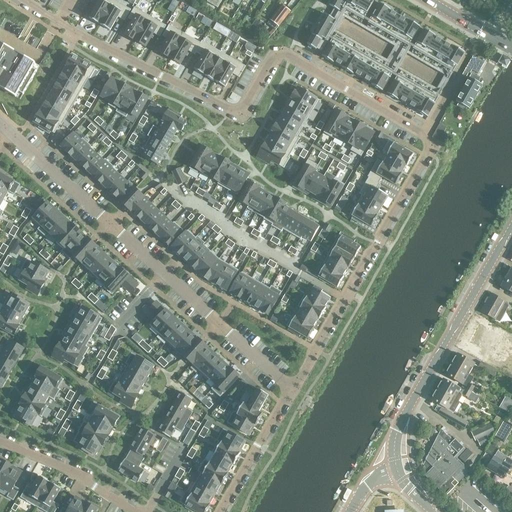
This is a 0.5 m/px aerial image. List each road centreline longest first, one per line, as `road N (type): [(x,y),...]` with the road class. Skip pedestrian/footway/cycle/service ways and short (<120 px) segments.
road 1 (residential): [(21,0),(237,115),(282,53),(424,134),(427,154),(372,247)]
road 2 (residential): [(290,391),(3,125)]
road 3 (tertiary): [(511,226),(396,433),(396,472)]
road 4 (residential): [(290,391),(372,247)]
road 5 (residential): [(0,440),(80,474),(137,511)]
road 6 (residential): [(222,511),(290,391)]
